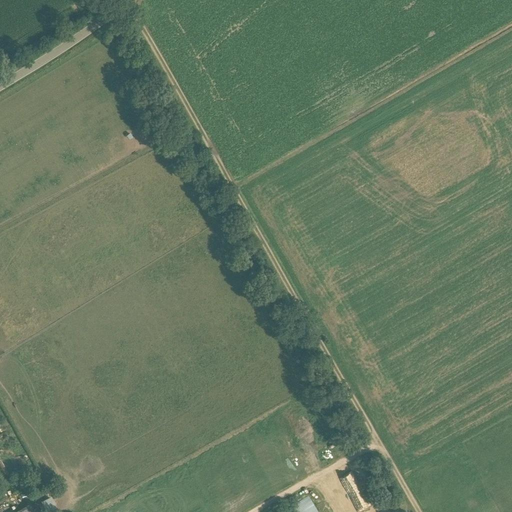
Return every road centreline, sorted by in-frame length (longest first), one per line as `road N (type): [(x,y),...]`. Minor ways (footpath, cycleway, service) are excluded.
road 1 (track): [(418,511),(122,4)]
road 2 (unclassified): [(0,86),(128,0)]
